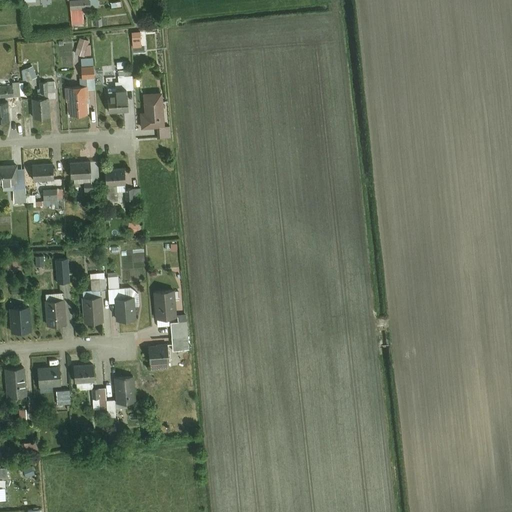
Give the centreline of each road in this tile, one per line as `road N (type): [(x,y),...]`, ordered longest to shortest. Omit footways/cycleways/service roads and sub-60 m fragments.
road 1 (residential): [(0,351),(135,342)]
road 2 (residential): [(0,146),(129,139)]
